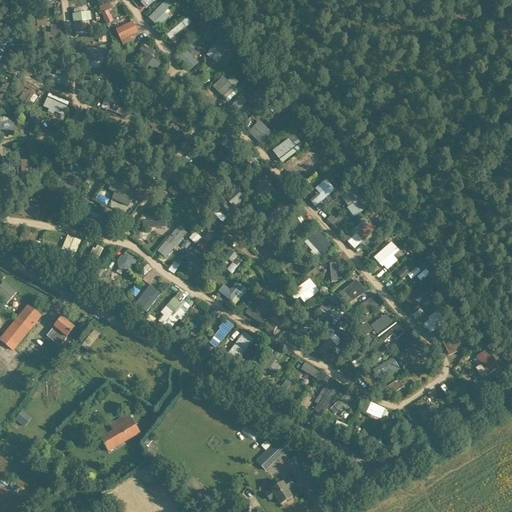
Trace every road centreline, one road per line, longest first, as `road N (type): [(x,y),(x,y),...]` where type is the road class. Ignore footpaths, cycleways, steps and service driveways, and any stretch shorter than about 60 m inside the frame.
road 1 (unclassified): [(319,511),(361,480),(349,451),(0,258)]
road 2 (track): [(434,251),(206,0)]
road 3 (track): [(363,471),(382,470),(511,394)]
